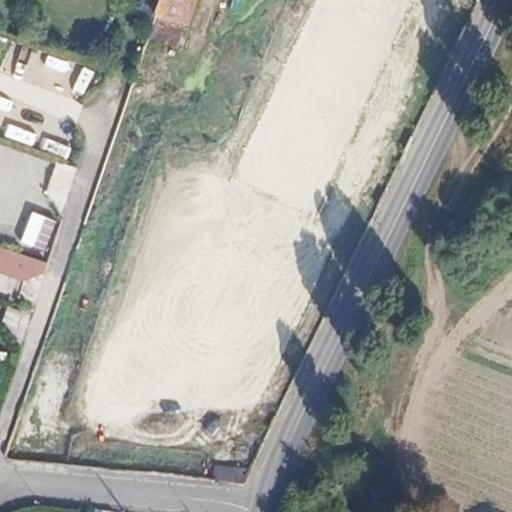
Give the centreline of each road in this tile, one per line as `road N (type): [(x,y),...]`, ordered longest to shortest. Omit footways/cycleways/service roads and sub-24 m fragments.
road 1 (secondary): [(502,0),(345,312),(262,501)]
road 2 (track): [(436,511),(412,455),(443,313),(511,257)]
road 3 (residential): [(262,501),(0,478)]
